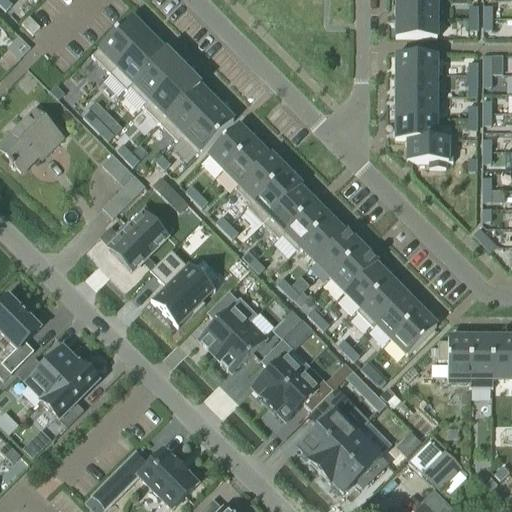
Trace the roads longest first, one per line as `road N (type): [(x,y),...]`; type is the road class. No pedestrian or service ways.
road 1 (residential): [(280,511),(0,229)]
road 2 (residential): [(339,146),(488,295),(511,297)]
road 3 (residential): [(192,0),(339,146)]
road 4 (residential): [(362,0),(360,124),(339,146)]
